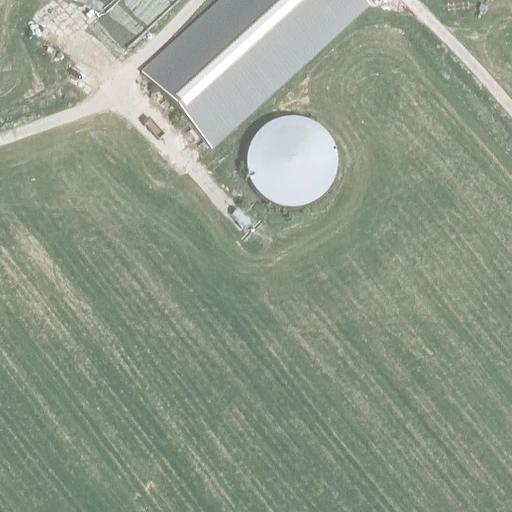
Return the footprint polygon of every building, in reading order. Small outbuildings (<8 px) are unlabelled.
[(111,0),(75,0),(89,17),(111,0)] [(133,0),(129,2),(145,28),(168,14),(159,0),(133,0)] [(210,151),(368,8),(360,0),(224,0),(142,76),(210,151)] [(102,17),(125,48),(147,31),(124,1),(102,17)] [(34,32),(49,37),(55,17),(40,12),(34,32)] [(294,123),(290,123),(286,123),(282,124),(278,125),(274,126),(271,127),(267,129),(264,131),(260,134),(258,136),(255,139),(252,143),(250,146),(248,149),(247,153),(246,157),(245,161),(244,165),(244,169),(244,173),(245,177),(246,180),(247,184),(248,188),(250,191),(252,195),(255,198),(258,201),(260,204),(264,206),(267,208),(271,210),(274,212),(278,213),(282,214),(286,214),(290,214),(294,214),(298,214),(302,213),(305,212),(309,210),(313,208),(316,206),(319,204),(322,201),(325,198),(327,195),(329,191),(331,188),(333,184),(334,180),(335,177),(335,173),(335,169),(335,165),(335,161),(334,157),(333,153),(331,149),(329,146),(327,143),(325,139),(322,136),(319,134),(316,131),(313,129),(309,127),(305,126),(302,125),(298,124),(294,123)]
